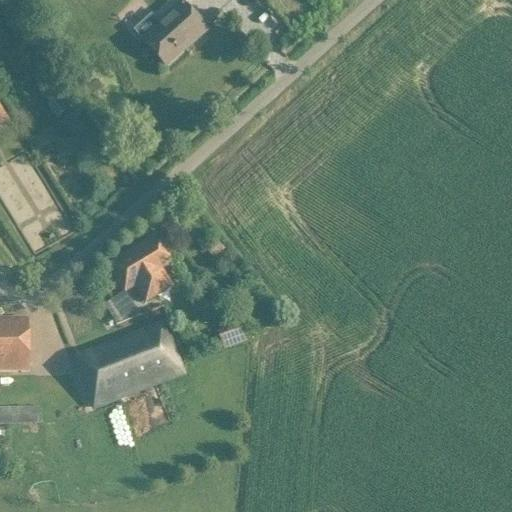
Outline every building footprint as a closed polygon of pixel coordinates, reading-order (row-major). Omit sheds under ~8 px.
[(177,50),(202,28),(181,4),(159,23),(161,26),(144,42),(165,66),(180,53),(177,50)] [(172,286),(162,270),(171,264),(154,237),(107,266),(124,292),(103,306),(116,325),(139,317),(131,305),(124,293),(134,287),(141,299),(144,304),(172,286)] [(27,320),(0,320),(0,371),(28,371),(27,320)] [(211,329),(215,343),(233,338),(230,324),(211,329)] [(83,356),(88,370),(79,373),(93,408),(182,373),(169,339),(163,341),(157,327),(113,344),(94,351),(83,356)] [(39,407),(0,407),(0,423),(39,423),(39,407)]
